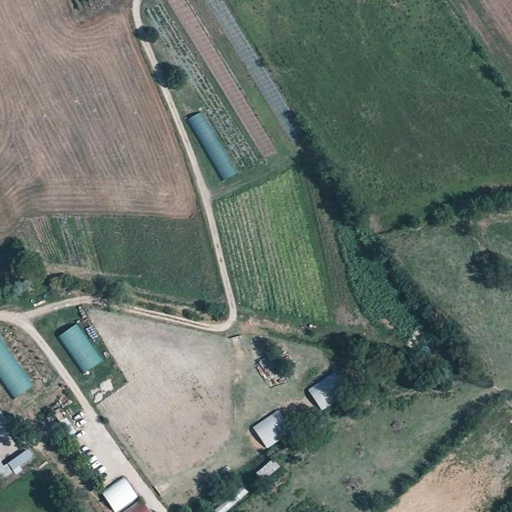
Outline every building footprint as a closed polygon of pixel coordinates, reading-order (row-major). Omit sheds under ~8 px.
[(202,144),(223,181),(235,174),(214,137),(202,144)] [(81,374),(101,363),(79,324),(59,334),(81,374)] [(0,336),(0,378),(13,399),(33,387),(0,336)] [(264,345),(254,349),(257,356),(267,352),(264,345)] [(334,372),(307,390),(321,411),(348,392),(334,372)] [(59,421),(64,418),(59,409),(54,411),(59,421)] [(252,426),(265,448),(292,433),(279,410),(252,426)] [(67,417),(59,423),(70,437),(77,432),(67,417)] [(28,448),(8,462),(14,470),(34,456),(28,448)] [(0,457),(0,479),(10,473),(0,457)] [(255,472),(261,481),(280,468),(274,459),(255,472)] [(125,476),(102,491),(114,511),(115,511),(139,498),(125,476)] [(216,511),(223,511),(249,495),(244,487),(213,507),(216,511)] [(150,511),(142,498),(119,511),(150,511)]
